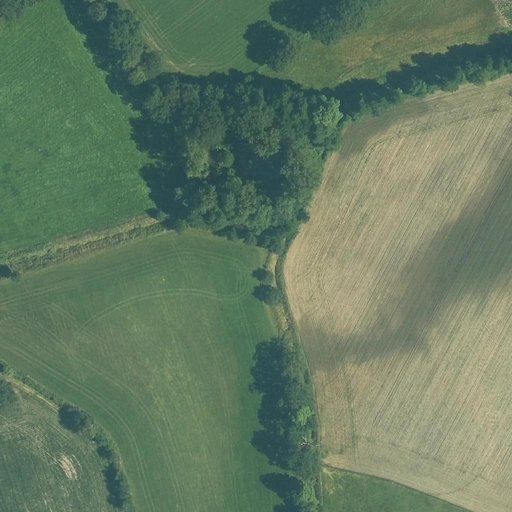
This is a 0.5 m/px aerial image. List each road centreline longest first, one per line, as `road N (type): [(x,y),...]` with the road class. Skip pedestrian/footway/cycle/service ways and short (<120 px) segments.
road 1 (track): [(108,0),(162,80),(287,133),(312,161)]
road 2 (track): [(0,363),(75,419),(107,460),(122,511)]
